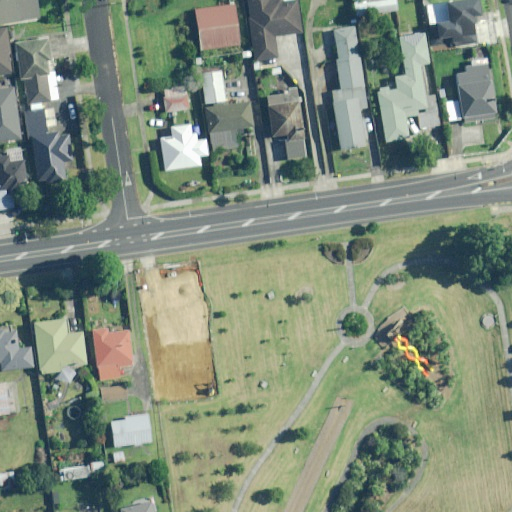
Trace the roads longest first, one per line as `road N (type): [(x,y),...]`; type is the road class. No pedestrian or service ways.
road 1 (tertiary): [(130,238),(511,183)]
road 2 (residential): [(130,238),(94,0)]
road 3 (tertiary): [(0,257),(130,238)]
